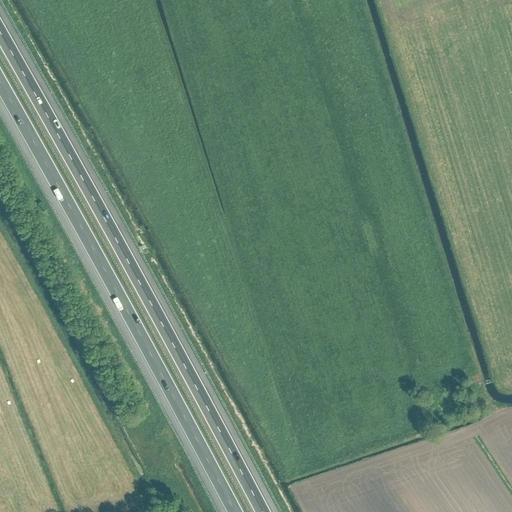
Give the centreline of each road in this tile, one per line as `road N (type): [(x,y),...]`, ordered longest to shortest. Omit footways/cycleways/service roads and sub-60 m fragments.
road 1 (motorway): [(264,511),(0,29)]
road 2 (motorway): [(0,85),(234,511)]
